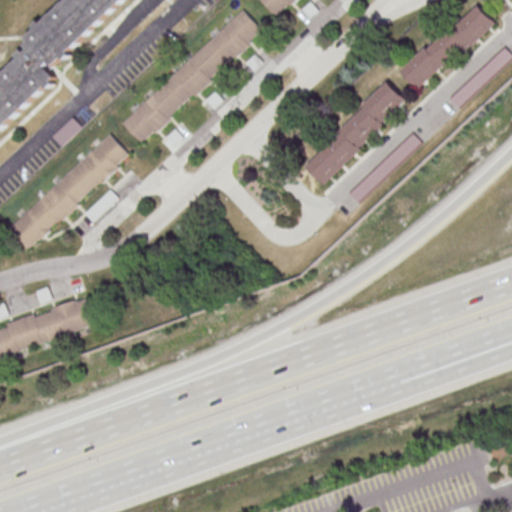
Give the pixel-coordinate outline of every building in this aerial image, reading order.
[(73,0),(0,68),(0,121),(129,0),(73,0)] [(264,0),(278,15),(293,0),(264,0)] [(494,19),(476,1),(404,71),(422,89),(494,19)] [(124,121),(144,143),(265,30),(246,9),(124,121)] [(408,99),(390,81),(308,165),(326,183),(408,99)] [(424,142),(415,132),(351,191),(361,201),(424,142)] [(11,226),(31,247),(133,155),(113,133),(11,226)] [(0,356),(99,328),(91,299),(0,325),(0,356)]
